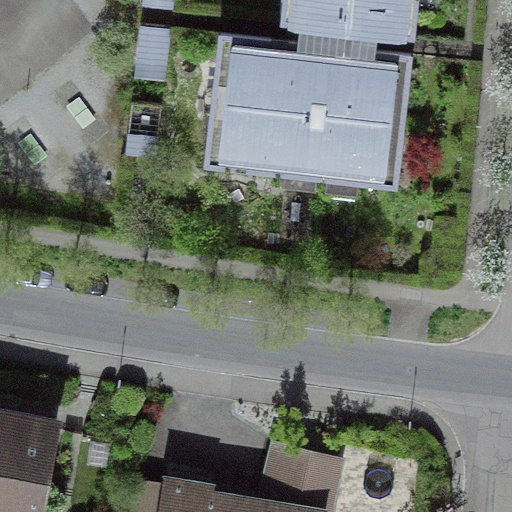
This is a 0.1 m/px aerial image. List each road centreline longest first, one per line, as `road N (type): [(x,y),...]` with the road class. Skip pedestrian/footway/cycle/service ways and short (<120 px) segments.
road 1 (residential): [(509,381),(195,342),(0,307)]
road 2 (residential): [(496,511),(509,381)]
